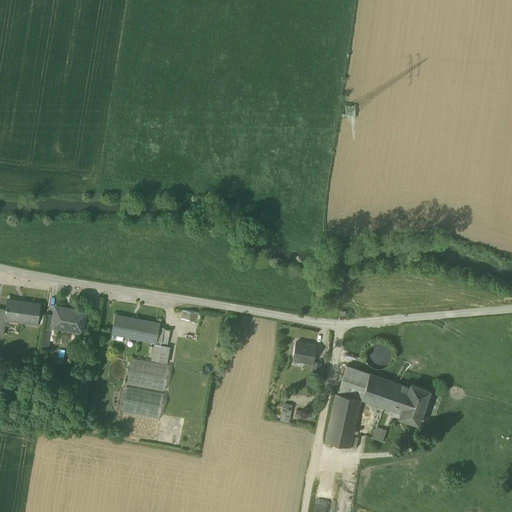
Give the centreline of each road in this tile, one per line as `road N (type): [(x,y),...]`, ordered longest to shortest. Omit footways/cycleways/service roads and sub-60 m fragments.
road 1 (unclassified): [(511,306),(345,325),(0,268)]
road 2 (track): [(304,511),(345,325)]
